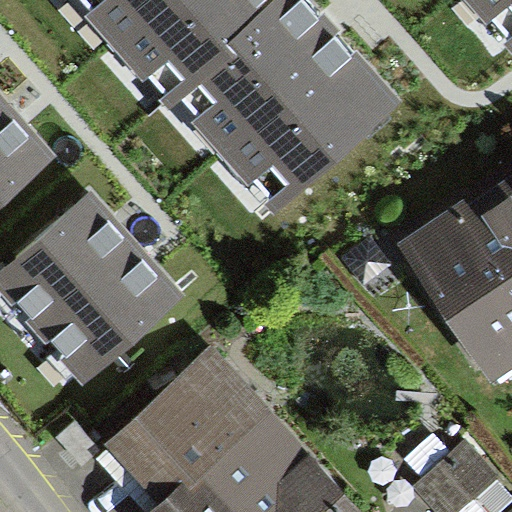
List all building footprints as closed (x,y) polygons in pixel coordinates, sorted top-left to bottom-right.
[(80,0),(163,95),(166,93),(225,42),(218,33),(256,0),(80,0)] [(328,0),(256,0),(218,33),(225,42),(166,93),(270,209),(407,88),(354,29),(328,0)] [(511,0),(473,0),(511,43),(511,0)] [(0,192),(54,146),(30,119),(0,85),(0,192)] [(490,371),(511,357),(511,174),(407,241),(490,371)] [(95,178),(0,262),(0,288),(77,375),(185,280),(163,255),(120,207),(95,178)] [(352,511),(204,347),(104,437),(160,498),(144,511),(352,511)] [(511,511),(511,504),(457,440),(413,478),(442,511),(511,511)]
